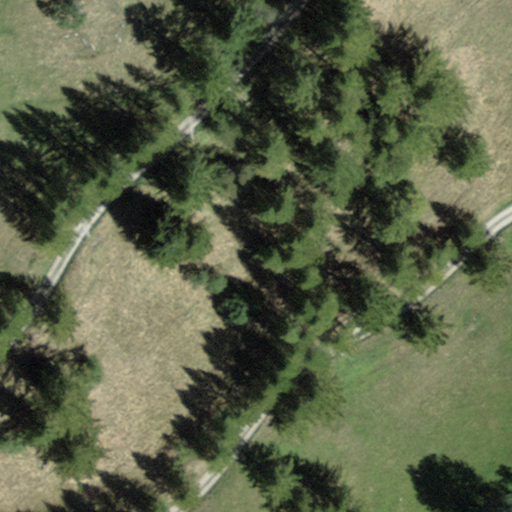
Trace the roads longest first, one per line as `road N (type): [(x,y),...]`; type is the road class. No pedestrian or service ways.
road 1 (track): [(299,0),(248,76),(110,202),(0,353)]
road 2 (track): [(178,511),(297,372),(416,298),(511,213)]
